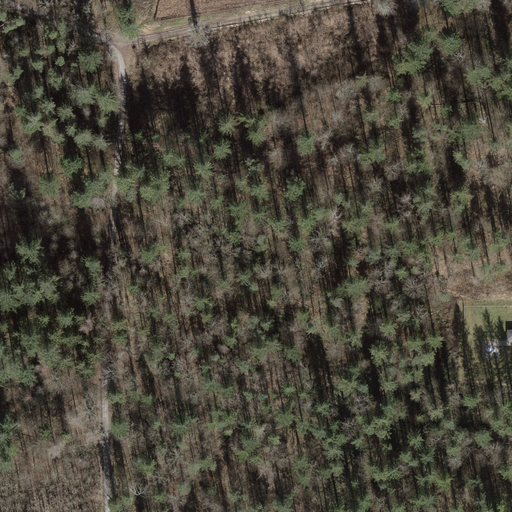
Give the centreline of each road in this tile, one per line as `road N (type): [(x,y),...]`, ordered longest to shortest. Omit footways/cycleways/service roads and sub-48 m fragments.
road 1 (track): [(110,511),(106,299),(122,42)]
road 2 (track): [(350,0),(122,42),(15,0)]
road 3 (track): [(0,107),(122,42)]
